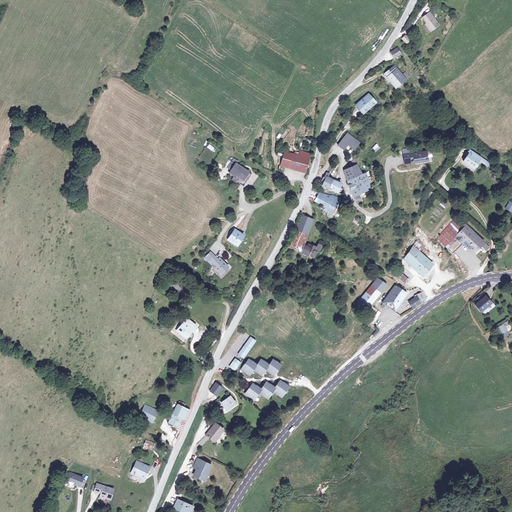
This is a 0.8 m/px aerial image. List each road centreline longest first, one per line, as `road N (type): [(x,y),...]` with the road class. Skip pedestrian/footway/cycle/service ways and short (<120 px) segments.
road 1 (secondary): [(511,278),(483,277),(452,291),(363,357),(283,437),(231,511)]
road 2 (residential): [(310,183),(222,345),(152,511)]
road 3 (residential): [(413,0),(375,62),(329,114),(310,183)]
road 4 (residential): [(310,183),(335,150),(350,198),(374,215),(389,203),(391,161)]
